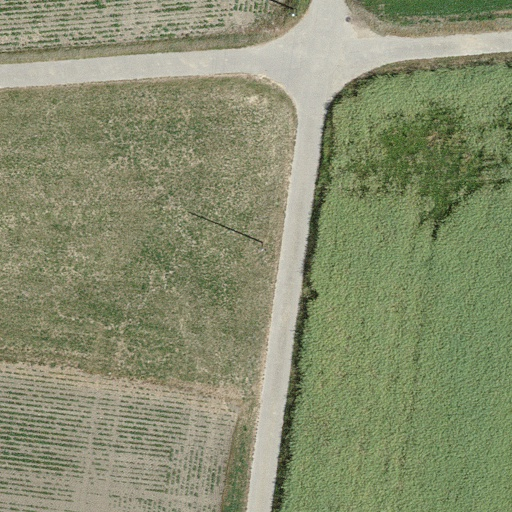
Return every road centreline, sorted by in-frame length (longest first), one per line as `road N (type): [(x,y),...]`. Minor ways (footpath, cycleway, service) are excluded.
road 1 (track): [(327,0),(263,511)]
road 2 (track): [(511,43),(0,81)]
